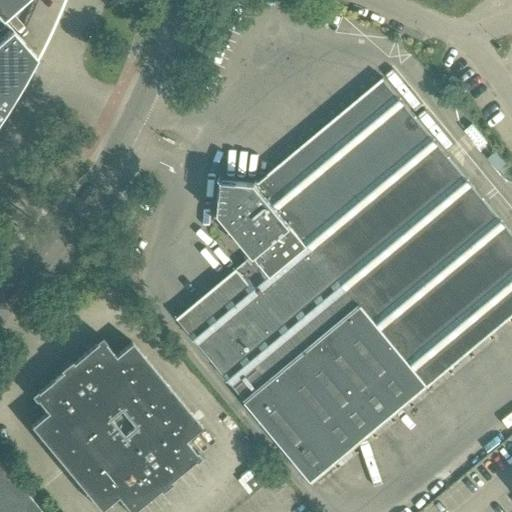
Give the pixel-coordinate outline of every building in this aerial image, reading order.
[(0,0),(0,17),(3,21),(4,20),(26,0),(0,0)] [(0,36),(1,38),(0,39),(0,110),(2,107),(0,104),(0,103),(7,97),(8,98),(11,95),(23,75),(31,63),(35,55),(4,20),(3,21),(5,23),(0,27),(0,36)] [(511,233),(384,80),(385,79),(383,78),(256,184),(223,180),(220,214),(253,255),(177,318),(178,319),(179,319),(245,399),(246,401),(247,401),(312,479),(312,480),(313,482),(511,316),(511,233)] [(497,171),(505,163),(496,152),(487,159),(497,171)] [(121,224),(99,256),(118,269),(129,253),(140,237),(121,224)] [(142,262),(129,253),(118,269),(115,272),(128,281),(142,262)] [(64,366),(166,488),(173,482),(171,480),(195,460),(196,462),(202,457),(197,451),(195,452),(186,440),(202,426),(132,342),(115,355),(105,343),(107,342),(102,336),(96,341),(97,343),(73,362),(72,360),(64,366)] [(161,491),(166,488),(64,366),(60,369),(62,372),(38,391),(37,390),(31,395),(36,401),(38,400),(47,412),(31,425),(101,510),(118,496),(128,508),(126,509),(128,511),(134,511),(137,510),(136,509),(160,489),(161,491)] [(42,511),(0,460),(0,511),(42,511)] [(241,476),(255,493),(264,486),(250,469),(241,476)] [(278,492),(286,485),(279,476),(271,483),(278,492)]
